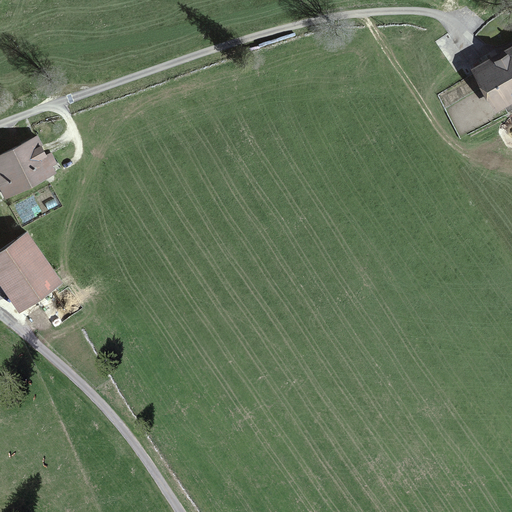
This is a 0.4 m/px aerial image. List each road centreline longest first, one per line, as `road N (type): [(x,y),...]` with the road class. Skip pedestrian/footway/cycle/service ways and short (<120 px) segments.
road 1 (unclassified): [(471,39),(441,17),(369,10),(254,36),(0,125)]
road 2 (tertiary): [(187,511),(101,393),(0,301)]
road 3 (track): [(490,166),(440,131),(362,12)]
